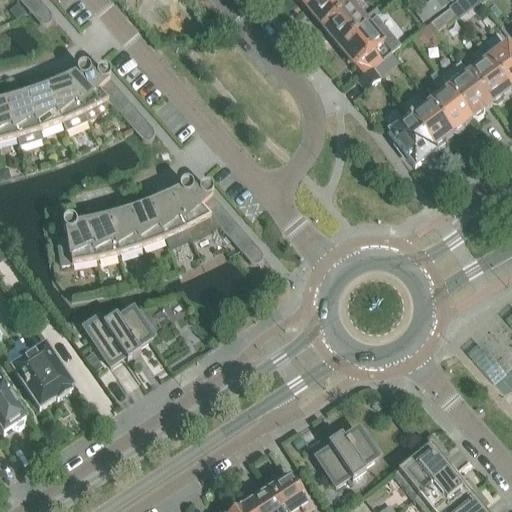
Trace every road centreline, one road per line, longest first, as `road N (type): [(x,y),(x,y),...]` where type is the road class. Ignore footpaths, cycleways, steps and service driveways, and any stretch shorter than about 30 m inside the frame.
road 1 (primary): [(79,0),(511,488)]
road 2 (primary): [(511,425),(136,0)]
road 3 (residential): [(256,375),(218,381),(22,511)]
road 4 (residential): [(266,197),(92,0)]
road 5 (residential): [(266,197),(312,141),(313,108),(308,92),(223,0)]
road 6 (tertiary): [(256,375),(52,511)]
road 7 (tertiary): [(106,511),(271,403)]
road 8 (residential): [(136,511),(255,433),(271,403)]
road 9 (residential): [(511,471),(403,348)]
road 10 (tertiary): [(511,194),(407,271)]
